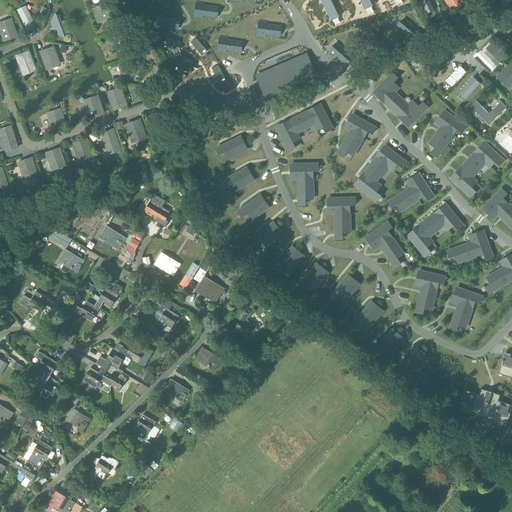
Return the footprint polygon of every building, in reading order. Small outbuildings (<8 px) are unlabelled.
[(330,0),(320,0),(329,17),(337,13),(330,0)] [(465,4),(462,0),(443,0),(452,13),(465,4)] [(483,0),(495,14),(501,9),(493,0),(483,0)] [(98,24),(116,16),(110,1),(92,9),(98,24)] [(219,7),(197,4),(196,15),(217,18),(219,7)] [(18,10),(22,19),(21,19),(26,31),(35,27),(29,13),(27,14),(24,7),(18,10)] [(65,34),(58,16),(54,13),(50,22),(52,28),(50,29),(51,32),(54,34),(55,34),(63,38),(65,34)] [(180,19),(159,15),(157,26),(179,30),(180,19)] [(18,37),(12,18),(0,22),(0,33),(3,42),(18,37)] [(422,33),(404,18),(397,27),(415,42),(422,33)] [(281,26),(259,22),(258,33),(279,37),(281,26)] [(511,24),(509,22),(496,34),(501,41),(511,30),(511,24)] [(124,29),(106,37),(113,51),(131,43),(124,29)] [(389,46),(371,31),(364,39),(381,54),(389,46)] [(196,38),(191,43),(201,55),(207,51),(196,38)] [(243,41),(222,38),(220,49),(242,52),(243,41)] [(167,39),(163,44),(176,55),(180,49),(167,39)] [(354,58),(337,43),(329,51),(347,66),(354,58)] [(61,65),(54,46),(39,51),(46,71),(61,65)] [(302,49),(258,73),(270,94),(314,71),(302,49)] [(20,71),(33,65),(28,52),(15,57),(20,71)] [(138,58),(118,66),(125,81),(144,73),(138,58)] [(434,75),(445,69),(442,62),(430,68),(434,75)] [(511,63),(510,62),(500,72),(511,85),(511,63)] [(218,65),(212,68),(220,83),(226,80),(218,65)] [(447,80),(444,83),(450,88),(466,72),(460,67),(450,77),(448,75),(445,78),(447,80)] [(459,93),(465,99),(476,86),(477,87),(480,84),(473,77),(459,93)] [(399,88),(389,78),(374,93),(384,103),(384,102),(394,93),(399,88)] [(202,81),(186,84),(187,91),(204,88),(202,81)] [(129,106),(122,87),(106,92),(113,111),(129,106)] [(408,107),(394,93),(384,102),(399,117),(408,107)] [(105,114),(99,96),(84,100),(90,119),(105,114)] [(223,100),(217,103),(223,118),(229,116),(223,100)] [(489,113),(476,101),(470,107),(489,125),(507,107),(501,102),(489,113)] [(244,102),(238,103),(241,119),(248,118),(244,102)] [(408,127),(423,112),(413,102),(408,107),(399,117),(398,117),(408,127)] [(205,104),(199,106),(202,122),(208,120),(205,104)] [(320,105),(307,111),(308,112),(314,124),(317,130),(323,127),(329,124),(320,105)] [(68,127),(62,108),(47,114),(53,132),(68,127)] [(461,124),(444,111),(436,123),(442,127),(453,135),(461,124)] [(308,112),(290,121),(296,133),(314,124),(308,112)] [(163,113),(150,117),(155,131),(168,126),(163,113)] [(352,115),(345,127),(351,131),(363,138),(367,132),(370,126),(352,115)] [(289,120),(277,127),(287,146),(293,143),(299,139),(296,133),(290,121),(289,120)] [(140,121),(126,126),(131,140),(145,135),(140,121)] [(11,126),(0,129),(0,135),(5,153),(18,148),(11,126)] [(441,152),(453,135),(442,127),(429,144),(441,152)] [(104,141),(105,141),(108,151),(118,148),(115,140),(116,139),(113,130),(101,134),(104,141)] [(351,131),(341,149),(353,156),(363,138),(351,131)] [(241,137),(222,146),(225,153),(228,159),(247,149),(241,137)] [(91,153),(87,140),(73,144),(77,158),(91,153)] [(499,157),(483,143),(474,153),(474,154),(485,163),(490,168),(499,157)] [(384,146),(376,157),(376,158),(387,166),(393,170),(397,165),(401,159),(384,146)] [(46,154),(50,167),(64,163),(59,149),(46,154)] [(471,178),(485,163),(474,154),(461,169),(471,178)] [(18,163),(22,177),(36,172),(31,158),(18,163)] [(376,158),(364,174),(375,182),(387,166),(376,158)] [(312,165),(291,165),(291,179),(298,179),(312,179),(312,172),(312,165)] [(0,189),(9,186),(3,167),(0,168),(0,189)] [(247,168),(228,179),(232,185),(235,191),(254,180),(247,168)] [(476,182),(471,178),(461,169),(460,168),(451,178),(467,193),(476,182)] [(364,173),(355,184),(372,197),(376,192),(380,186),(375,182),(364,174),(364,173)] [(418,174),(406,182),(410,188),(418,199),(430,192),(418,174)] [(312,179),(298,179),(299,199),(306,199),(313,199),(312,179)] [(410,188),(393,199),(401,211),(418,199),(410,188)] [(498,214),(508,204),(498,194),(483,209),(492,219),(498,214)] [(162,225),(170,212),(162,207),(165,201),(155,195),(146,211),(157,218),(155,221),(154,220),(147,232),(155,237),(162,225)] [(261,196),(243,208),(247,214),(251,220),(269,207),(261,196)] [(349,199),(328,199),(328,213),(335,213),(349,213),(349,206),(349,199)] [(511,228),(511,208),(508,204),(498,214),(511,228)] [(445,205),(434,214),(435,214),(444,225),(448,230),(459,222),(445,205)] [(349,213),(335,213),(336,234),(350,233),(349,213)] [(435,214),(419,227),(428,238),(444,225),(435,214)] [(274,223),(257,236),(262,242),(266,247),(283,234),(274,223)] [(126,238),(106,226),(99,238),(119,250),(126,238)] [(383,226),(366,238),(374,250),(380,245),(391,237),(383,226)] [(419,226),(408,235),(422,252),(433,243),(428,238),(419,227),(419,226)] [(483,231),(469,236),(472,243),(477,256),(490,251),(483,231)] [(196,238),(190,233),(183,240),(190,245),(196,238)] [(391,237),(380,245),(392,262),(403,254),(391,237)] [(472,243),(453,250),(457,263),(477,256),(472,243)] [(293,247),(279,263),(285,268),(290,272),(303,256),(293,247)] [(209,255),(200,269),(195,279),(201,283),(196,291),(215,303),(224,289),(204,277),(205,275),(210,278),(214,272),(209,269),(215,259),(214,258),(218,252),(212,249),(208,255),(209,255)] [(149,250),(142,258),(148,263),(155,255),(149,250)] [(62,268),(69,272),(71,269),(77,274),(85,261),(70,252),(63,265),(64,265),(62,268)] [(181,265),(161,252),(154,264),(174,277),(181,265)] [(511,279),(511,254),(501,261),(505,268),(511,280),(511,279)] [(148,264),(140,265),(142,276),(150,275),(148,264)] [(198,266),(195,264),(189,275),(180,287),(185,290),(193,278),(192,277),(198,266)] [(317,264),(303,280),(309,285),(314,289),(327,273),(317,264)] [(511,280),(505,268),(487,278),(494,290),(511,280)] [(418,271),(415,285),(422,287),(436,290),(439,276),(418,271)] [(348,275),(335,292),(340,296),(345,300),(359,284),(348,275)] [(95,306),(100,309),(103,303),(111,307),(124,287),(117,283),(112,291),(106,288),(95,306)] [(422,287),(418,307),(431,310),(436,290),(422,287)] [(456,288),(452,301),(458,304),(472,308),(476,295),(456,288)] [(46,305),(50,300),(36,292),(34,294),(36,295),(32,301),(24,295),(21,300),(41,313),(46,305)] [(67,317),(71,309),(74,304),(61,296),(59,298),(61,299),(57,305),(50,300),(46,305),(67,317)] [(100,309),(95,306),(87,302),(83,309),(74,304),(71,309),(92,321),(100,309)] [(372,302),(358,318),(364,323),(369,327),(383,311),(372,302)] [(179,316),(159,303),(156,308),(163,313),(159,320),(172,328),(179,316)] [(458,304),(452,323),(465,328),(472,308),(458,304)] [(247,320),(250,315),(245,312),(236,327),(242,331),(237,340),(244,344),(255,325),(247,320)] [(393,330),(379,346),(385,351),(390,355),(404,339),(393,330)] [(318,338),(315,342),(307,336),(297,349),(305,354),(314,342),(321,347),(324,343),(318,338)] [(112,351),(125,359),(126,357),(138,364),(146,351),(139,347),(139,348),(132,344),(128,351),(122,348),(119,353),(113,350),(112,351)] [(418,349),(405,365),(410,370),(415,374),(429,358),(418,349)] [(118,370),(125,359),(112,351),(100,370),(105,373),(110,365),(118,370)] [(215,371),(222,359),(207,351),(200,363),(215,371)] [(511,353),(505,351),(498,372),(511,377),(511,375),(511,353)] [(39,352),(36,357),(42,361),(37,368),(45,373),(44,374),(49,377),(58,363),(39,352)] [(302,355),(297,358),(303,370),(309,366),(302,355)] [(335,357),(323,367),(328,373),(340,363),(335,357)] [(285,363),(279,368),(294,384),(300,378),(285,363)] [(267,373),(273,380),(279,373),(274,367),(267,373)] [(105,373),(100,370),(99,373),(91,368),(83,381),(90,385),(90,384),(96,388),(101,381),(104,376),(105,373)] [(104,376),(101,381),(111,387),(112,385),(120,390),(127,379),(120,375),(120,376),(113,372),(109,379),(104,376)] [(34,391),(47,399),(53,389),(45,384),(49,377),(44,374),(34,391)] [(355,374),(345,385),(350,390),(360,378),(355,374)] [(276,399),(283,394),(268,378),(262,383),(276,399)] [(182,403),(189,390),(176,382),(168,394),(182,403)] [(479,394),(465,389),(458,410),(471,415),(472,412),(483,416),(491,391),(481,387),(479,394)] [(500,394),(491,391),(483,416),(494,419),(493,422),(506,426),(511,406),(511,404),(498,400),(500,394)] [(339,411),(344,405),(326,392),(321,398),(339,411)] [(80,407),(84,402),(74,395),(71,401),(80,407)] [(262,416),(267,410),(254,398),(249,404),(262,416)] [(0,421),(6,425),(14,413),(0,404),(0,421)] [(322,430),(328,424),(312,409),(306,414),(322,430)] [(84,432),(91,419),(77,411),(69,423),(84,432)] [(150,432),(156,423),(143,415),(131,435),(137,439),(139,436),(144,440),(149,431),(150,432)] [(238,440),(243,435),(230,422),(225,427),(238,440)] [(298,428),(293,432),(305,445),(310,440),(298,428)] [(155,433),(149,443),(154,447),(161,437),(155,433)] [(356,438),(369,448),(373,443),(360,433),(356,438)] [(28,460),(41,468),(52,448),(40,440),(28,460)] [(216,461),(221,457),(207,442),(202,446),(216,461)] [(281,442),(276,446),(289,461),(294,456),(281,442)] [(352,466),(356,461),(344,450),(339,454),(352,466)] [(0,470),(2,472),(6,466),(16,471),(19,466),(0,454),(0,470)] [(109,457),(108,459),(102,455),(90,476),(94,479),(98,472),(107,477),(112,468),(115,470),(119,462),(113,458),(109,457)] [(273,481),(280,476),(269,459),(262,464),(273,481)] [(19,473),(33,481),(41,468),(28,460),(19,473)] [(203,475),(197,463),(193,466),(190,460),(183,463),(191,481),(203,475)] [(321,473),(331,479),(333,474),(323,468),(321,473)] [(179,497),(184,492),(170,477),(165,482),(179,497)] [(248,495),(253,491),(249,486),(244,490),(248,495)] [(63,511),(69,511),(75,503),(61,494),(54,506),(63,511)] [(221,501),(231,511),(244,511),(245,511),(228,494),(221,501)]
